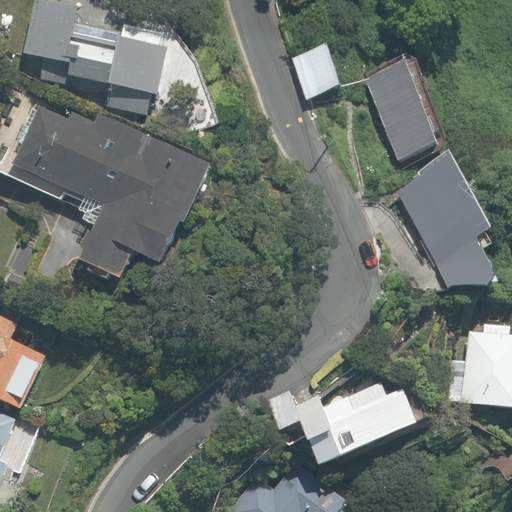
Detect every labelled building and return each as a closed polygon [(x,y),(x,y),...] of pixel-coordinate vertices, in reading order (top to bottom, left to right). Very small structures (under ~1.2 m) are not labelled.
[(153,102),(165,104),(179,38),(130,27),(127,39),(80,28),(83,17),(38,7),(25,65),(74,76),(72,84),(114,93),(110,110),(149,118),(153,102)] [(328,51),(294,61),(308,104),(342,93),(328,51)] [(413,67),(367,84),(398,167),(444,150),(413,67)] [(102,137),(48,111),(20,170),(114,215),(88,270),(130,290),(143,263),(168,274),(218,168),(111,118),(102,137)] [(448,294),(489,301),(501,295),(480,253),(493,246),(453,167),(399,195),(448,294)] [(0,324),(0,409),(21,419),(49,363),(15,346),(20,335),(0,324)] [(511,329),(487,325),(485,341),(470,338),(458,404),(511,413),(511,345),(511,346),(511,340),(511,329)] [(304,394),(271,398),(277,440),(304,437),(321,477),(420,434),(403,394),(389,400),(380,379),(306,412),(304,394)] [(0,499),(11,472),(19,475),(36,432),(0,417),(0,499)] [(246,491),(229,511),(349,511),(351,510),(303,471),(271,511),(246,491)]
